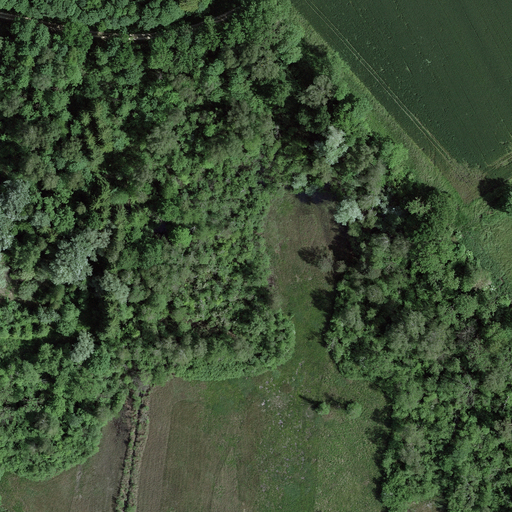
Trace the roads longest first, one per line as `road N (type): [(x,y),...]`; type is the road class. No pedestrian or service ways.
road 1 (track): [(88,33),(89,98),(111,205),(94,259),(96,330)]
road 2 (track): [(0,15),(88,33),(160,35),(254,0)]
